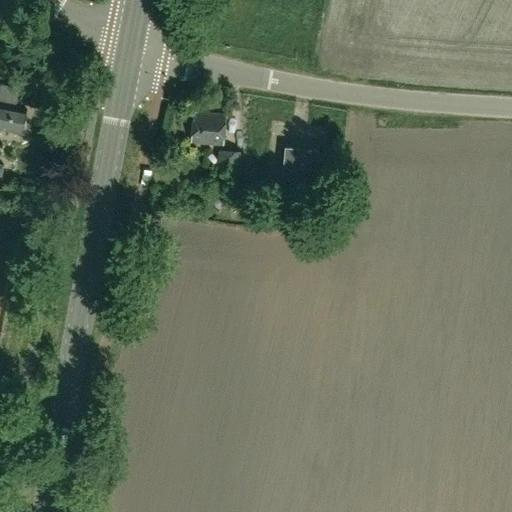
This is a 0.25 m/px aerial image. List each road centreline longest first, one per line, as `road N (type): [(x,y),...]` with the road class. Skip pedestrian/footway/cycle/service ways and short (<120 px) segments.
road 1 (secondary): [(45,511),(130,44)]
road 2 (unclassified): [(511,108),(341,94),(164,61),(130,44)]
